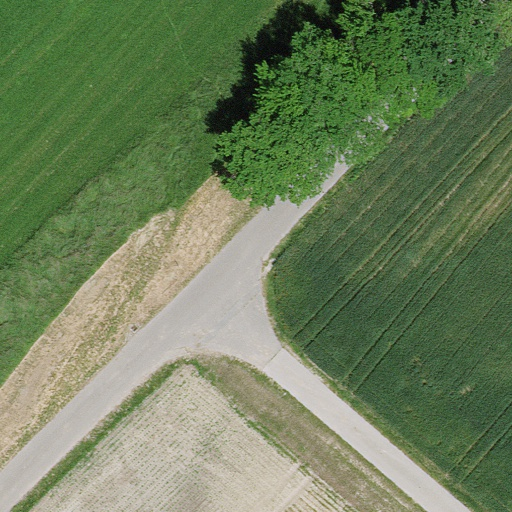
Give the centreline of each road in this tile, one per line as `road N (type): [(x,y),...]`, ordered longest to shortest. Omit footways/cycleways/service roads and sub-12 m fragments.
road 1 (track): [(0,500),(67,435),(439,0)]
road 2 (track): [(232,53),(220,140),(85,346),(109,386)]
road 3 (track): [(198,284),(455,511)]
